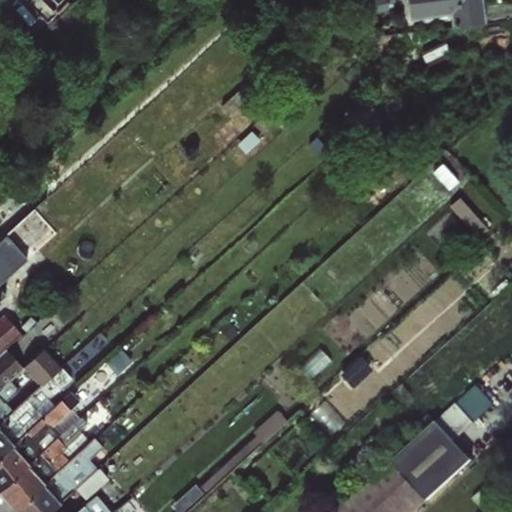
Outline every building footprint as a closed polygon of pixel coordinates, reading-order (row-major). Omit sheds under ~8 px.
[(280,0),(267,0),(286,23),(294,17),(280,0)] [(481,0),(406,0),(409,20),(449,15),(451,28),(485,23),(481,0)] [(237,91),(221,106),(230,115),(246,100),(237,91)] [(441,165),(432,173),(448,190),(457,181),(441,165)] [(458,197),(448,206),(477,239),(487,230),(458,197)] [(39,211),(0,247),(0,347),(4,352),(30,328),(11,308),(21,298),(6,282),(59,232),(39,211)] [(309,338),(289,355),(298,365),(317,348),(309,338)] [(57,391),(77,373),(49,342),(29,360),(57,391)] [(362,351),(340,371),(350,382),(372,362),(362,351)] [(0,474),(32,511),(67,511),(80,502),(0,408),(0,395),(9,388),(0,377),(0,474)] [(455,402),(435,421),(453,440),(472,422),(455,402)] [(202,496),(210,490),(287,420),(277,410),(252,433),(255,435),(195,489),(202,496)] [(453,440),(435,421),(334,511),(414,511),(472,460),(453,440)] [(511,440),(499,444),(505,462),(511,459),(511,440)] [(255,449),(210,490),(221,502),(229,509),(245,497),(238,488),(266,461),(255,449)] [(490,481),(471,500),(481,509),(499,489),(490,481)] [(210,490),(202,496),(184,511),(209,511),(221,502),(210,490)] [(501,503),(491,511),(509,511),(510,511),(501,503)]
